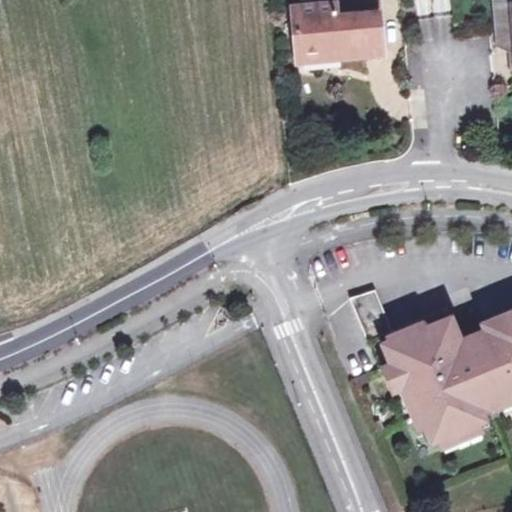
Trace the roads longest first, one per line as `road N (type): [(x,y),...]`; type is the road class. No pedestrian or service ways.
road 1 (unclassified): [(261,227),(371,511)]
road 2 (residential): [(0,361),(261,227)]
road 3 (residential): [(261,227),(372,191),(441,183),(511,193)]
